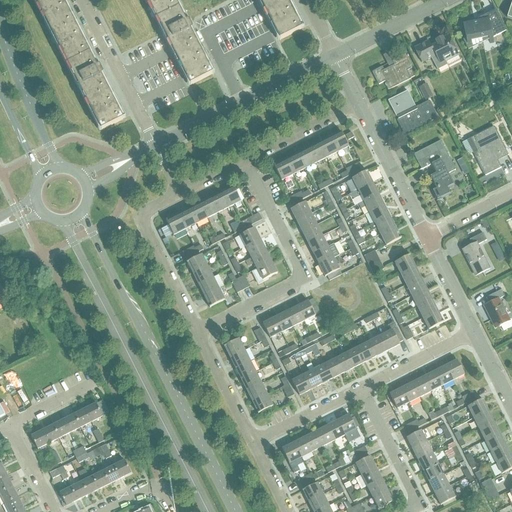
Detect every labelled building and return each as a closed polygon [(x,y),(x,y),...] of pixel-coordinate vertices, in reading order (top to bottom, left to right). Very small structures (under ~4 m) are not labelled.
[(34,0),(101,131),(123,120),(62,0),(34,0)] [(146,0),(190,86),(212,75),(174,0),(146,0)] [(258,0),(279,41),(301,30),(286,0),(258,0)] [(463,25),(467,42),(491,37),(492,38),(506,31),(495,10),(468,24),(463,25)] [(414,49),(421,63),(435,56),(440,65),(446,62),(445,61),(457,55),(459,58),(460,58),(448,36),(442,39),(442,37),(435,41),(436,44),(431,46),(428,41),(414,49)] [(410,78),(415,76),(412,71),(411,71),(410,69),(412,69),(405,55),(392,62),(394,66),(384,70),(382,67),(372,72),(378,85),(385,82),(386,83),(385,84),(388,91),(411,79),(410,78)] [(239,70),(244,83),(256,78),(251,66),(239,70)] [(419,88),(427,103),(434,99),(426,84),(419,88)] [(407,91),(388,101),(396,117),(398,120),(397,120),(397,122),(400,123),(399,125),(401,126),(400,128),(402,129),(402,131),(403,133),(406,131),(407,133),(431,122),(438,118),(430,102),(427,103),(416,109),(416,107),(415,108),(407,91)] [(467,141),(485,176),(501,168),(498,161),(508,156),(493,127),(467,141)] [(340,133),(330,138),(337,153),(348,147),(341,132),(340,132),(340,133)] [(330,138),(319,144),(326,158),(337,153),(330,138)] [(456,170),(445,149),(441,141),(414,155),(422,170),(432,165),(437,174),(431,177),(437,189),(433,191),(438,200),(450,194),(447,188),(453,185),(448,174),(456,170)] [(319,144),(307,149),(315,164),(326,158),(319,144)] [(307,149),(296,155),(304,170),(315,164),(307,149)] [(296,155),(285,161),(293,175),(304,170),(296,155)] [(462,157),(456,160),(460,167),(465,165),(462,157)] [(293,175),(285,161),(275,166),(274,166),(281,181),(293,175)] [(360,170),(357,164),(345,170),(346,172),(349,176),(360,170)] [(352,179),(358,191),(372,183),(367,172),(352,179)] [(360,196),(363,202),(378,194),(372,183),(358,191),(349,195),(351,197),(354,198),(356,198),(360,196)] [(232,188),(222,193),(229,207),(235,205),(237,208),(241,206),(240,202),(241,202),(233,187),(232,187),(232,188)] [(305,198),(302,194),(301,192),(290,198),(293,204),(305,198)] [(322,194),(328,206),(332,203),(327,192),(322,194)] [(222,193),(211,199),(218,213),(229,207),(222,193)] [(366,206),(369,213),(383,205),(378,194),(363,202),(358,204),(361,209),(366,206)] [(211,199),(200,204),(207,219),(218,213),(211,199)] [(291,210),(296,222),(311,214),(305,203),(291,210)] [(200,204),(189,210),(196,224),(207,219),(200,204)] [(369,213),(375,224),(389,216),(383,205),(369,213)] [(189,210),(178,215),(185,230),(196,224),(189,210)] [(296,222),(302,233),(317,225),(311,214),(296,222)] [(185,230),(178,215),(167,221),(167,220),(166,221),(173,236),(185,230)] [(377,229),(380,235),(395,228),(389,216),(375,224),(370,226),(372,231),(377,229)] [(238,224),(239,226),(241,231),(252,225),(249,218),(238,224)] [(302,233),(308,244),(322,236),(317,225),(302,233)] [(240,236),(246,247),(260,240),(254,228),(240,236)] [(395,228),(380,235),(386,246),(401,239),(400,238),(395,228)] [(362,238),(361,239),(357,232),(353,235),(359,246),(365,243),(362,238)] [(477,245),(486,241),(483,234),(469,240),(473,247),(462,252),(474,276),(489,269),(477,245)] [(308,244),(313,255),(328,247),(322,236),(308,244)] [(246,247),(251,258),(266,251),(260,240),(246,247)] [(328,247),(313,255),(319,266),(333,258),(339,255),(334,244),(328,247)] [(197,253),(194,249),(193,247),(182,252),(186,259),(197,253)] [(502,247),(497,249),(502,261),(507,259),(502,247)] [(254,264),(257,269),(271,262),(266,251),(251,258),(251,259),(246,261),(248,266),(254,264)] [(364,256),(367,263),(378,257),(375,251),(364,256)] [(187,263),(193,274),(207,267),(202,255),(187,263),(187,264),(187,263)] [(394,263),(400,275),(415,267),(409,257),(410,256),(409,256),(394,263)] [(367,263),(370,268),(381,263),(378,257),(367,263)] [(333,258),(319,266),(325,277),(339,270),(333,258)] [(271,262),(257,269),(263,281),(277,274),(271,262)] [(381,263),(370,268),(373,275),(384,269),(381,263)] [(193,274),(198,285),(213,278),(207,267),(193,274)] [(400,275),(406,286),(420,278),(415,267),(400,275)] [(244,276),(238,279),(243,290),(250,287),(244,276)] [(198,285),(204,296),(219,289),(213,278),(198,285)] [(406,286),(411,297),(426,289),(420,278),(406,286)] [(236,280),(231,282),(237,293),(243,290),(238,279),(236,280)] [(219,289),(204,296),(210,307),(209,307),(209,308),(224,300),(219,289)] [(411,297),(417,308),(432,300),(426,289),(411,297)] [(489,305),(484,307),(495,329),(499,327),(499,328),(501,327),(503,332),(511,327),(511,323),(511,320),(509,321),(498,300),(504,297),(501,291),(485,299),(489,305)] [(417,308),(423,319),(437,312),(432,300),(417,308)] [(308,301),(296,307),(304,322),(315,316),(308,301)] [(296,307),(285,313),(293,327),(304,322),(296,307)] [(437,312),(423,319),(428,330),(443,323),(443,322),(437,312)] [(285,313),(274,318),(282,333),(293,327),(285,313)] [(282,333),(274,318),(263,324),(270,339),(282,333)] [(391,331),(381,336),(388,351),(399,345),(399,343),(403,341),(394,323),(388,326),(391,331)] [(401,330),(407,341),(413,338),(408,326),(401,330)] [(262,342),(266,340),(260,329),(254,332),(260,343),(262,342)] [(381,336),(370,342),(377,356),(388,351),(381,336)] [(224,347),(230,358),(244,351),(239,339),(224,347),(224,348),(224,347)] [(370,342),(358,348),(366,362),(377,356),(370,342)] [(358,348),(347,353),(355,368),(366,362),(358,348)] [(230,358),(236,369),(250,362),(244,351),(230,358)] [(347,353),(336,359),(344,373),(355,368),(347,353)] [(336,359),(325,364),(333,379),(344,373),(336,359)] [(277,361),(273,364),(276,371),(281,368),(277,361)] [(457,361),(445,367),(453,381),(464,375),(457,361)] [(236,369),(241,380),(256,373),(250,362),(236,369)] [(309,372),(303,376),(311,390),(322,384),(314,370),(311,364),(306,366),(309,372)] [(325,364),(314,370),(322,384),(333,379),(325,364)] [(445,367),(434,372),(441,387),(453,381),(445,367)] [(434,372),(423,378),(430,392),(441,387),(434,372)] [(241,380),(247,391),(261,384),(256,373),(241,380)] [(311,390),(303,376),(292,381),(299,396),(311,390)] [(423,378),(412,383),(419,398),(430,392),(423,378)] [(412,383),(401,389),(408,403),(419,398),(412,383)] [(247,391),(252,402),(267,395),(261,384),(247,391)] [(289,384),(284,386),(282,387),(288,398),(294,395),(289,384)] [(408,403),(401,389),(389,395),(397,409),(408,403)] [(461,398),(462,400),(464,404),(476,399),(472,392),(461,398)] [(267,395),(252,402),(258,413),(257,413),(258,414),(273,407),(267,395)] [(100,401),(104,413),(110,410),(105,399),(100,401)] [(467,407),(473,419),(488,411),(482,401),(483,400),(482,400),(467,407)] [(96,404),(85,410),(91,423),(102,417),(96,404)] [(85,410),(74,415),(80,428),(91,423),(85,410)] [(442,416),(440,411),(434,414),(433,413),(428,415),(432,421),(442,416)] [(473,419),(479,430),(493,422),(488,411),(473,419)] [(74,415),(63,421),(70,433),(80,428),(74,415)] [(349,415),(337,421),(345,436),(348,443),(360,437),(349,415)] [(420,427),(418,422),(417,420),(406,426),(409,432),(420,427)] [(63,421),(53,426),(59,439),(70,433),(63,421)] [(337,421),(326,427),(334,441),(345,436),(337,421)] [(479,430),(485,441),(499,434),(493,422),(479,430)] [(53,426),(42,431),(48,444),(59,439),(53,426)] [(326,427),(315,432),(323,447),(334,441),(326,427)] [(93,433),(96,438),(101,436),(98,430),(93,433)] [(48,444),(42,431),(31,437),(37,450),(48,444)] [(406,438),(412,450),(427,443),(421,431),(406,438)] [(315,432),(304,438),(311,452),(323,447),(315,432)] [(485,441),(490,452),(505,445),(499,434),(485,441)] [(101,436),(96,438),(99,444),(104,441),(101,436)] [(356,446),(365,442),(363,437),(354,441),(356,446)] [(304,438),(293,444),(300,458),(311,452),(304,438)] [(412,450),(418,461),(432,454),(427,443),(412,450)] [(472,447),(476,455),(484,451),(481,443),(472,447)] [(293,444),(282,449),(289,464),(291,469),(294,474),(299,471),(297,466),(299,465),(303,463),(300,458),(293,444)] [(100,448),(103,454),(109,451),(106,445),(100,448)] [(490,452),(496,463),(510,456),(505,445),(490,452)] [(353,453),(354,454),(357,459),(368,453),(364,447),(353,453)] [(99,449),(92,452),(89,453),(92,459),(95,458),(94,455),(100,452),(99,449)] [(76,458),(81,455),(78,450),(73,452),(76,458)] [(109,451),(103,454),(106,459),(111,457),(109,451)] [(50,454),(53,460),(58,457),(55,452),(50,454)] [(350,463),(345,452),(340,455),(346,465),(350,463)] [(418,461),(423,472),(438,465),(432,454),(418,461)] [(81,455),(76,458),(78,464),(84,461),(81,455)] [(511,459),(510,456),(496,463),(502,475),(511,469),(511,459)] [(58,457),(53,460),(56,466),(61,463),(58,457)] [(355,464),(361,476),(376,468),(370,457),(355,464)] [(124,461),(113,466),(120,479),(131,474),(124,461)] [(423,472),(429,483),(443,476),(438,465),(423,472)] [(113,466),(103,472),(109,485),(120,479),(113,466)] [(63,467),(58,469),(61,475),(66,472),(63,467)] [(361,476),(367,487),(381,479),(376,468),(361,476)] [(61,475),(58,469),(49,473),(52,479),(60,475),(63,481),(69,478),(66,472),(61,475)] [(103,472),(92,477),(98,490),(109,485),(103,472)] [(316,473),(310,476),(312,481),(319,478),(316,473)] [(312,481),(310,476),(309,474),(298,480),(301,487),(312,481)] [(0,479),(0,493),(12,487),(7,476),(0,479)] [(429,483),(435,494),(449,487),(443,476),(429,483)] [(471,476),(466,478),(469,485),(472,492),(477,489),(471,476)] [(92,477),(81,483),(88,495),(98,490),(92,477)] [(367,487),(372,498),(387,491),(381,479),(367,487)] [(480,485),(483,491),(493,486),(490,479),(480,485)] [(81,483),(71,488),(77,501),(88,495),(81,483)] [(303,492),(309,502),(323,495),(317,484),(302,491),(303,492)] [(483,491),(486,497),(496,491),(493,486),(483,491)] [(0,493),(0,494),(5,504),(17,498),(12,487),(0,493)] [(449,487),(435,494),(440,506),(455,498),(449,487)] [(77,501),(71,488),(60,494),(66,506),(77,501)] [(387,491),(372,498),(378,509),(393,502),(387,491)] [(496,491),(486,497),(489,503),(499,498),(496,491)] [(309,502),(313,511),(316,511),(329,506),(323,495),(309,502)] [(5,504),(8,511),(15,511),(23,508),(17,498),(5,504)]
